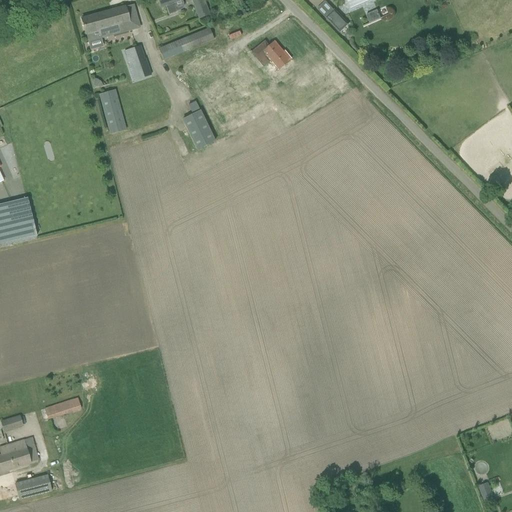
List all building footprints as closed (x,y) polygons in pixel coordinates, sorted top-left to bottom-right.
[(165,6),(169,15),(177,12),(173,3),(181,0),(158,0),(161,8),(165,6)] [(191,0),(199,20),(210,16),(203,0),(191,0)] [(86,34),(88,41),(99,38),(139,27),(133,5),(81,19),(85,34),(86,34)] [(334,10),(325,19),(340,34),(349,25),(334,10)] [(371,23),(382,19),(378,10),(367,15),(371,23)] [(158,49),(163,61),(214,41),(209,29),(158,49)] [(264,43),(252,53),(255,58),(259,62),(266,57),(270,62),(277,71),(281,67),(289,61),(274,42),(268,47),(264,43)] [(134,82),(151,75),(146,59),(145,59),(141,47),(124,52),(134,82)] [(247,54),(229,67),(242,84),(260,71),(247,54)] [(186,66),(189,82),(207,78),(204,62),(186,66)] [(337,93),(326,76),(286,102),(297,119),(337,93)] [(252,89),(215,106),(223,123),(260,105),(252,89)] [(98,95),(109,135),(126,130),(115,90),(98,95)] [(196,151),(215,142),(203,115),(202,115),(196,102),(188,106),(193,115),(181,120),(196,151)] [(0,244),(36,237),(27,198),(0,205),(0,244)] [(44,409),(48,420),(81,410),(78,399),(44,409)] [(0,423),(3,432),(23,426),(20,417),(6,421),(0,423)] [(0,456),(0,468),(1,472),(38,461),(32,439),(0,448),(0,452),(1,456),(0,456)] [(15,484),(19,500),(51,491),(47,476),(15,484)] [(488,483),(478,487),(481,495),(491,491),(488,483)] [(380,504),(376,505),(378,508),(379,511),(381,511),(383,510),(383,509),(386,508),(386,509),(386,511),(387,511),(395,509),(391,497),(380,501),(380,503),(380,504)]
